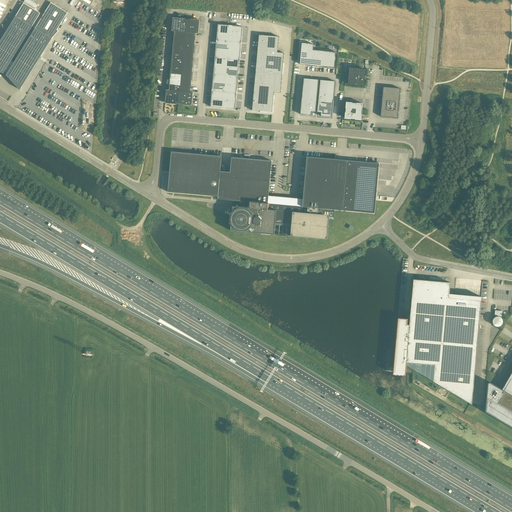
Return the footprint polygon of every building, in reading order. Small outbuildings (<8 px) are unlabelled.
[(89,2),(88,4),(104,14),(105,11),(96,6),(96,5),(89,2)] [(45,46),(50,40),(58,31),(57,30),(67,13),(51,3),(35,28),(14,63),(11,61),(40,13),(23,3),(15,16),(11,26),(13,27),(0,44),(0,65),(6,69),(5,71),(8,73),(9,71),(25,81),(43,45),(45,46)] [(172,31),(174,31),(185,32),(186,19),(185,19),(173,18),(172,31)] [(185,32),(196,33),(198,34),(199,20),(191,19),(191,20),(186,19),(185,32)] [(230,33),(231,26),(219,24),(218,31),(218,32),(230,33)] [(242,34),(243,27),(231,26),(230,33),(242,34)] [(229,41),(230,33),(218,32),(217,40),(229,41)] [(241,42),(242,34),(230,33),(229,41),(241,42)] [(259,35),(258,51),(278,52),(279,37),(259,35)] [(173,47),(183,48),(184,37),(174,36),(173,47)] [(194,49),(195,38),(184,37),(183,48),(194,49)] [(228,49),(229,41),(217,40),(216,48),(228,49)] [(240,51),(241,42),(229,41),(228,49),(240,51)] [(313,49),(313,45),(301,43),(300,64),(335,68),(336,53),(313,49)] [(182,59),(183,48),(173,47),(172,58),(182,59)] [(193,60),(194,49),(183,48),(182,59),(193,60)] [(228,58),(228,49),(216,48),(216,57),(228,58)] [(239,59),(240,51),(228,49),(228,58),(239,59)] [(258,51),(257,61),(283,64),(284,53),(278,52),(258,51)] [(227,66),(228,58),(216,57),(215,65),(227,66)] [(239,68),(239,59),(228,58),(227,66),(239,68)] [(257,61),(256,72),(275,74),(282,74),(283,64),(257,61)] [(181,75),(182,64),(171,63),(170,74),(181,75)] [(192,76),(193,65),(182,64),(181,75),(192,76)] [(226,75),(227,66),(215,65),(214,74),(226,75)] [(238,76),(239,68),(227,66),(226,75),(238,76)] [(348,85),(364,86),(366,70),(349,68),(348,85)] [(256,72),(255,83),(274,85),(275,74),(256,72)] [(180,86),(181,75),(170,74),(169,85),(180,86)] [(225,83),(226,75),(214,74),(213,82),(225,83)] [(255,83),(252,110),(260,111),(260,112),(261,111),(272,112),(274,92),(280,93),(282,74),(275,74),(274,85),(255,83)] [(191,87),(192,76),(181,75),(180,86),(191,87)] [(237,84),(238,76),(226,75),(225,83),(237,84)] [(319,80),(304,79),(300,115),(311,116),(312,112),(316,112),(319,80)] [(320,80),(317,112),(321,113),(321,116),(332,118),(333,100),(335,82),(320,80)] [(224,92),(225,83),(213,82),(212,91),(224,92)] [(236,93),(237,84),(225,83),(224,92),(236,93)] [(400,89),(383,87),(380,117),(397,118),(400,89)] [(169,90),(166,90),(165,103),(177,104),(178,104),(180,91),(169,90)] [(193,92),(190,92),(180,91),(178,104),(183,104),(183,105),(192,106),(193,92)] [(224,100),(224,92),(212,91),(212,98),(224,100)] [(236,101),(236,93),(224,92),(224,100),(236,101)] [(223,107),(224,100),(212,98),(211,106),(223,107)] [(235,108),(236,101),(224,100),(223,107),(235,108)] [(361,120),(363,104),(346,102),(345,119),(361,120)] [(171,152),(168,192),(218,197),(217,199),(250,202),(249,208),(232,206),(230,231),(274,235),(277,210),(270,210),(270,204),(268,203),(272,161),(231,157),(230,172),(220,171),(222,156),(171,152)] [(270,204),(270,210),(277,210),(274,235),(322,239),(324,215),(319,214),(319,208),(375,213),(379,163),(307,157),(302,207),(270,204)] [(36,214),(34,216),(46,223),(47,221),(36,214)] [(398,318),(393,374),(405,376),(406,363),(435,365),(433,382),(472,404),(481,300),(449,298),(450,283),(413,279),(410,321),(407,321),(408,319),(398,318)] [(511,372),(502,390),(490,383),(490,382),(489,382),(488,382),(488,383),(487,383),(487,384),(485,411),(485,412),(486,413),(511,428),(511,372)]
